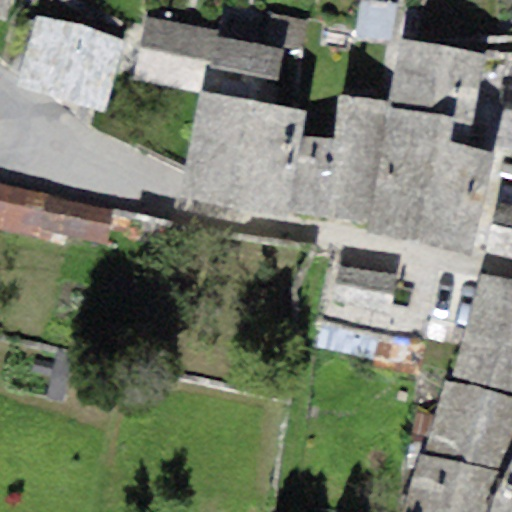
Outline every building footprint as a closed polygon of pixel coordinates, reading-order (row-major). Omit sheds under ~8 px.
[(361,12),(356,49),(386,53),(391,16),(361,12)] [(103,113),(123,40),(36,16),(16,89),(103,113)] [(209,65),(216,34),(145,19),(133,78),(201,93),(229,99),(235,71),(209,65)] [(287,51),(216,34),(209,65),(235,71),(281,80),(287,51)] [(482,55),(397,39),(388,102),(369,226),(368,235),(469,256),(496,154),(464,149),(482,55)] [(299,137),(305,112),(229,99),(201,93),(182,196),(286,222),(287,213),(299,137)] [(369,226),(388,102),(340,95),(333,142),(299,137),(287,213),(369,226)] [(0,235),(108,259),(116,220),(0,194),(0,235)] [(511,204),(498,203),(482,253),(511,259),(511,204)] [(511,285),(476,275),(453,381),(511,399),(511,285)] [(488,511),(491,500),(511,457),(511,399),(453,381),(443,379),(425,457),(414,452),(398,511),(488,511)] [(511,511),(511,457),(491,500),(488,511),(511,511)]
